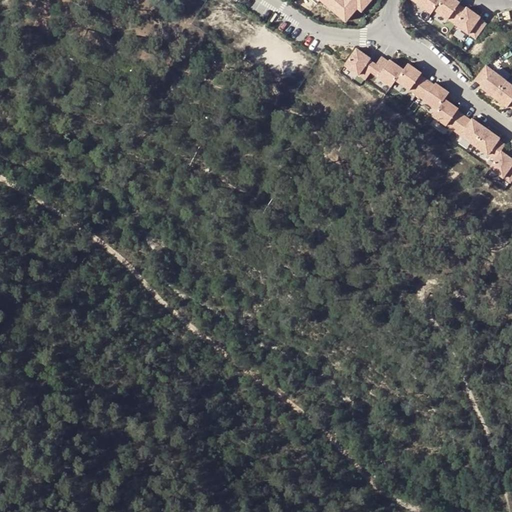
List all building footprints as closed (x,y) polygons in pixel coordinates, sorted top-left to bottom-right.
[(363,0),(320,0),(340,17),(352,3),(357,8),(363,0)] [(363,0),(357,8),(361,11),(370,0),(363,0)] [(441,0),(410,0),(431,14),(434,10),(441,0)] [(455,25),(463,13),(456,8),(458,5),(460,3),(454,0),(441,0),(434,10),(455,25)] [(352,3),(340,17),(346,21),(357,8),(352,3)] [(475,40),(484,27),(477,22),(479,19),(480,18),(466,8),(465,10),(463,13),(455,25),(475,40)] [(486,24),(479,19),(477,22),(484,27),(486,24)] [(365,81),(371,73),(373,69),(366,64),(369,61),(370,59),(356,49),(344,66),(365,81)] [(388,62),(381,57),(379,60),(386,66),(388,62)] [(371,73),(391,87),(396,81),(403,71),(389,61),(388,62),(386,66),(379,60),(375,66),(373,69),(371,73)] [(416,96),(425,84),(418,79),(420,76),(421,74),(408,64),(403,71),(396,81),(416,96)] [(486,66),(477,78),(484,83),(482,86),(480,88),(494,98),(506,82),(486,66)] [(482,86),(484,83),(477,78),(475,81),(482,86)] [(510,104),(511,104),(511,86),(506,82),(494,98),(507,108),(508,107),(510,104)] [(434,86),(432,89),(425,84),(416,96),(437,110),(444,100),(449,94),(435,84),(434,86)] [(453,131),(462,119),(455,114),(457,111),(458,110),(444,100),(437,110),(433,117),(453,131)] [(471,121),(464,116),(462,119),(469,124),(471,121)] [(462,119),(453,131),(474,146),(486,129),(472,119),(471,121),(469,124),(462,119)] [(486,129),(474,146),(495,161),(501,152),(503,149),(496,144),(498,140),(499,139),(486,129)] [(505,146),(498,140),(496,144),(503,149),(505,146)] [(511,159),(501,152),(495,161),(489,169),(510,183),(511,180),(511,166),(511,165),(511,159)]
